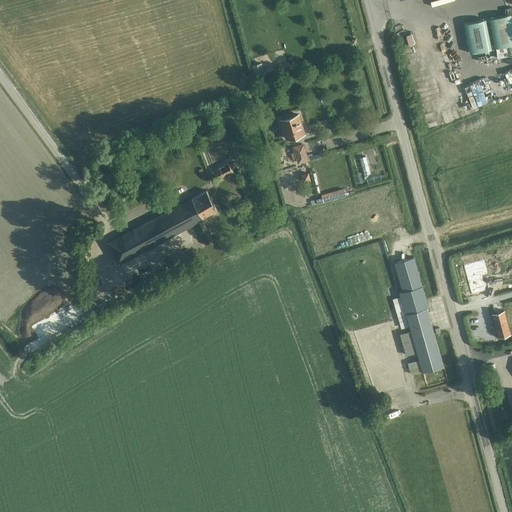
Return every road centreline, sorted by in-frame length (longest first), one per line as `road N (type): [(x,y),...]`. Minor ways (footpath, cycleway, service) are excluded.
road 1 (unclassified): [(504,511),(369,0)]
road 2 (unclassified): [(99,210),(0,74)]
